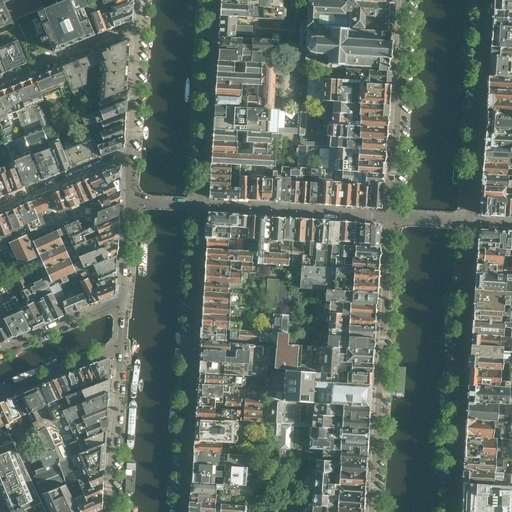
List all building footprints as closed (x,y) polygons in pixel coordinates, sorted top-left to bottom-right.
[(83,10),(87,8),(86,7),(83,0),(67,0),(44,9),(40,0),(14,0),(8,2),(4,4),(5,6),(12,23),(14,22),(14,23),(14,22),(15,22),(14,22),(15,21),(14,18),(31,11),(32,13),(37,11),(42,24),(47,37),(45,37),(40,39),(42,43),(46,41),(48,40),(54,52),(60,50),(60,49),(94,36),(83,10)] [(102,1),(104,0),(99,0),(100,2),(86,7),(87,8),(90,16),(98,13),(106,10),(102,1)] [(115,6),(130,0),(104,0),(102,1),(106,10),(107,10),(111,8),(109,3),(113,1),(115,6)] [(132,10),(132,0),(130,0),(115,6),(111,8),(107,10),(111,19),(132,10)] [(236,17),(282,20),(283,0),(221,0),(219,32),(217,32),(217,36),(219,36),(219,37),(235,38),(236,17)] [(392,25),(394,4),(394,3),(336,0),(307,0),(306,27),(329,28),(329,27),(332,27),(331,29),(336,29),(336,28),(341,28),(342,29),(345,30),(346,26),(352,27),(352,26),(380,27),(380,31),(390,32),(391,25),(392,25)] [(511,0),(493,0),(493,10),(511,10),(511,0)] [(5,6),(0,8),(0,7),(0,21),(2,28),(12,23),(5,6)] [(114,27),(111,19),(107,10),(106,10),(98,13),(106,31),(114,27)] [(132,21),(132,10),(111,19),(114,27),(131,21),(132,21)] [(511,10),(493,10),(492,25),(511,25),(511,10)] [(106,31),(98,13),(90,16),(98,34),(106,31)] [(390,57),(391,44),(392,44),(392,41),(391,41),(390,40),(390,35),(391,35),(392,33),(391,33),(391,32),(390,32),(380,31),(380,27),(352,26),(352,27),(346,26),(345,30),(342,29),(341,28),(336,28),(336,29),(331,29),(332,27),(329,27),(329,28),(306,27),(305,42),(306,42),(304,66),(326,68),(327,65),(329,65),(329,63),(344,64),(344,66),(346,66),(346,69),(388,71),(388,69),(388,68),(390,68),(390,66),(388,65),(388,60),(390,60),(390,59),(391,59),(391,57),(390,57)] [(511,27),(492,27),(491,47),(511,48),(511,27)] [(26,63),(13,29),(0,34),(0,56),(7,72),(26,63)] [(235,38),(219,37),(218,50),(272,53),(273,40),(235,38)] [(128,62),(130,39),(96,53),(100,62),(104,72),(128,62)] [(511,48),(491,47),(490,56),(511,57),(511,48)] [(306,169),(306,158),(306,150),(314,150),(313,167),(335,169),(335,171),(336,171),(342,171),(352,172),(350,206),(381,208),(382,198),(384,198),(385,186),(382,186),(382,182),(383,174),(383,168),(384,163),(384,151),(385,140),(386,128),(387,117),(387,104),(389,85),(389,83),(389,71),(388,71),(346,69),(346,80),(311,78),(310,101),(333,102),(333,114),(322,113),(321,124),(324,125),(323,127),(327,127),(326,134),(324,134),(324,137),(340,138),(339,143),(335,143),(334,148),(338,149),(337,160),(336,160),(335,166),(320,165),(320,159),(317,159),(318,147),(306,147),(307,136),(299,135),(301,111),(272,110),(275,64),(272,64),(272,53),(218,50),(217,61),(218,61),(216,83),(215,95),(215,106),(225,107),(224,118),(214,117),(214,130),(213,141),(212,148),(212,152),(211,163),(232,164),(241,165),(252,166),(263,166),(272,167),(274,167),(275,156),(267,155),(268,144),(270,144),(271,133),(266,133),(267,124),(272,125),(272,126),(294,128),(294,129),(296,130),(295,146),(298,146),(297,168),(300,169),(306,169)] [(86,85),(87,68),(100,62),(96,53),(61,67),(69,86),(71,91),(86,85)] [(511,57),(490,56),(489,76),(511,77),(511,57)] [(127,90),(128,62),(104,72),(102,101),(126,91),(126,90),(127,90)] [(69,86),(61,67),(34,78),(42,97),(69,86)] [(511,77),(489,76),(488,89),(511,90),(511,77)] [(42,97),(34,78),(25,82),(35,106),(44,102),(42,97)] [(35,106),(25,82),(16,86),(26,109),(35,106)] [(53,125),(44,102),(35,106),(26,109),(16,86),(7,89),(16,112),(17,112),(19,118),(27,135),(43,129),(53,125)] [(16,112),(7,89),(0,92),(0,97),(8,116),(12,115),(14,120),(19,118),(17,112),(16,112)] [(511,90),(488,89),(487,112),(511,113),(511,90)] [(97,112),(126,100),(127,91),(126,91),(102,101),(98,102),(100,106),(95,109),(97,112)] [(17,139),(8,116),(0,97),(0,123),(8,143),(17,139)] [(99,123),(125,112),(126,100),(97,112),(88,116),(82,118),(86,128),(99,123)] [(88,116),(85,108),(79,110),(82,118),(88,116)] [(124,124),(125,112),(99,123),(101,127),(97,128),(100,134),(124,124)] [(511,113),(487,112),(485,134),(511,135),(511,113)] [(124,135),(124,124),(100,134),(103,143),(123,135),(124,135)] [(60,173),(50,147),(43,129),(27,135),(17,139),(8,143),(6,144),(22,188),(60,173)] [(511,135),(485,134),(485,142),(482,142),(482,147),(511,148),(511,135)] [(123,135),(103,143),(97,146),(101,156),(123,148),(123,135)] [(101,156),(97,146),(93,137),(89,138),(88,136),(61,147),(70,169),(101,156)] [(70,169),(61,147),(60,143),(50,147),(60,173),(70,169)] [(22,188),(6,144),(0,146),(0,157),(4,167),(13,192),(22,188)] [(508,165),(508,155),(511,155),(511,148),(482,147),(482,152),(484,152),(483,163),(508,165)] [(231,172),(232,164),(211,163),(211,171),(231,172)] [(506,176),(506,170),(511,170),(511,165),(508,165),(483,163),(481,163),(480,167),(483,167),(482,175),(506,176)] [(250,200),(252,166),(241,165),(239,188),(230,187),(225,187),(224,199),(239,199),(239,200),(250,200)] [(120,179),(121,166),(99,175),(103,185),(104,186),(120,179)] [(261,201),(263,166),(252,166),(250,200),(261,201)] [(270,201),(271,181),(266,180),(266,171),(272,171),(272,167),(263,166),(261,201),(270,201)] [(13,192),(4,167),(0,168),(0,170),(2,174),(0,174),(0,185),(4,196),(13,192)] [(279,202),(280,178),(281,174),(281,172),(282,167),(274,167),(272,167),(272,171),(271,181),(270,201),(279,202)] [(288,203),(290,182),(290,168),(282,167),(281,172),(285,172),(285,178),(280,178),(279,202),(288,203)] [(308,204),(309,183),(310,176),(310,169),(306,169),(300,169),(299,176),(306,177),(305,183),(299,182),(298,203),(308,204)] [(318,204),(320,170),(310,169),(310,176),(314,177),(313,183),(309,183),(308,204),(318,204)] [(329,205),(331,184),(331,177),(327,177),(327,180),(328,180),(328,182),(324,181),(324,170),(320,170),(318,204),(329,205)] [(231,180),(231,172),(211,171),(211,178),(231,180)] [(340,206),(342,184),(342,179),(342,171),(336,171),(335,179),(338,179),(338,184),(331,184),(329,205),(340,206)] [(350,206),(352,172),(342,171),(342,179),(347,179),(347,185),(342,184),(340,206),(350,206)] [(104,198),(99,186),(103,185),(99,175),(89,179),(98,201),(104,198)] [(511,176),(506,176),(482,175),(482,186),(511,188),(511,176)] [(298,203),(299,182),(299,176),(295,176),(295,182),(290,182),(288,203),(298,203)] [(230,187),(231,180),(211,178),(210,186),(225,187),(230,187)] [(86,217),(119,204),(120,191),(104,198),(98,201),(89,179),(81,182),(90,204),(87,205),(82,207),(86,217)] [(120,190),(120,180),(120,179),(104,186),(103,185),(99,186),(104,198),(120,191),(120,190)] [(90,204),(81,182),(73,186),(79,202),(80,203),(85,201),(87,205),(90,204)] [(79,206),(78,202),(79,202),(73,186),(61,190),(74,222),(86,217),(82,207),(81,205),(79,206)] [(224,199),(225,187),(210,186),(208,186),(207,194),(209,194),(209,198),(224,199)] [(511,188),(482,186),(481,197),(490,198),(497,198),(501,199),(504,199),(511,199),(511,188)] [(74,222),(61,190),(51,194),(56,207),(58,212),(64,210),(66,216),(69,224),(74,222)] [(68,242),(64,233),(67,232),(69,237),(118,216),(119,204),(86,217),(74,222),(69,224),(64,226),(65,228),(34,241),(32,237),(45,232),(47,228),(41,213),(56,207),(51,194),(31,202),(40,223),(42,229),(39,230),(35,232),(10,244),(14,252),(10,254),(13,259),(16,258),(20,265),(35,258),(36,261),(48,284),(59,279),(61,284),(69,281),(66,276),(71,274),(73,278),(77,276),(81,274),(86,272),(84,268),(81,262),(73,266),(67,254),(72,251),(69,246),(65,248),(63,244),(68,242)] [(489,215),(490,198),(481,197),(480,215),(480,214),(483,215),(486,216),(486,215),(489,215),(488,215),(489,215)] [(496,216),(497,202),(497,198),(490,198),(489,215),(496,216)] [(503,216),(504,199),(501,199),(501,202),(497,202),(496,216),(503,216)] [(511,217),(511,213),(511,199),(504,199),(503,216),(511,217)] [(40,223),(31,202),(24,205),(34,230),(35,232),(39,230),(36,225),(40,223)] [(34,230),(24,205),(16,209),(24,229),(26,233),(34,230)] [(24,229),(16,209),(2,215),(10,234),(24,229)] [(228,227),(229,215),(212,214),(209,214),(208,217),(209,217),(208,225),(208,226),(228,227)] [(10,234),(2,215),(0,215),(0,240),(2,246),(6,244),(8,243),(7,241),(12,239),(10,234)] [(237,228),(238,216),(229,215),(228,227),(230,227),(237,228)] [(85,236),(98,231),(100,236),(118,229),(118,228),(119,216),(118,216),(69,237),(73,247),(74,247),(87,241),(85,236)] [(248,228),(249,217),(238,216),(237,228),(238,228),(248,228)] [(258,239),(259,217),(249,217),(248,228),(247,239),(247,251),(257,252),(257,245),(251,244),(252,239),(258,239)] [(269,238),(270,218),(259,217),(258,239),(257,245),(257,252),(268,252),(269,244),(263,244),(263,238),(269,238)] [(282,241),(283,219),(270,218),(269,238),(269,241),(282,241)] [(292,254),(292,247),(293,241),(294,219),(283,219),(282,241),(290,241),(289,247),(281,247),(281,253),(289,254),(292,254)] [(303,254),(305,220),(294,219),(293,241),(301,242),(300,248),(292,247),(292,254),(303,254)] [(325,267),(328,222),(328,221),(316,221),(306,220),(305,220),(303,254),(292,254),(291,265),(325,267)] [(338,245),(338,242),(339,222),(328,222),(325,267),(334,268),(335,257),(338,257),(339,245),(338,245)] [(349,240),(350,223),(339,222),(338,242),(345,242),(345,246),(349,246),(349,240)] [(358,247),(358,243),(359,224),(359,223),(350,223),(349,240),(353,240),(353,246),(358,247)] [(368,244),(369,224),(359,224),(358,243),(368,244)] [(379,248),(380,227),(378,225),(369,224),(368,244),(368,247),(379,248)] [(230,227),(228,227),(208,226),(207,226),(208,226),(207,237),(228,238),(237,238),(237,239),(247,239),(248,228),(238,228),(238,234),(230,233),(230,227)] [(79,257),(117,241),(118,229),(100,236),(87,241),(74,247),(79,257)] [(498,241),(498,232),(482,231),(482,230),(481,230),(481,231),(480,231),(479,231),(479,232),(478,240),(498,241)] [(505,256),(507,233),(498,232),(498,241),(497,249),(497,253),(497,254),(497,255),(502,255),(502,256),(503,256),(505,256)] [(227,245),(228,238),(207,237),(206,248),(236,250),(237,245),(227,245)] [(247,251),(247,239),(237,239),(237,245),(236,250),(247,251)] [(497,249),(498,241),(478,240),(478,247),(494,249),(493,253),(497,253),(497,249)] [(84,268),(116,254),(117,241),(79,257),(81,262),(84,268)] [(137,275),(144,276),(147,241),(139,241),(137,275)] [(378,259),(379,251),(381,252),(381,248),(379,248),(368,247),(358,247),(353,246),(349,246),(345,246),(339,245),(338,257),(345,257),(352,258),(378,259)] [(502,266),(503,256),(502,256),(502,255),(497,255),(497,254),(497,253),(493,253),(494,249),(478,247),(476,264),(501,266),(502,266)] [(231,272),(231,266),(241,266),(241,270),(252,271),(252,262),(252,256),(257,256),(257,252),(247,251),(236,250),(206,248),(206,259),(205,271),(204,282),(240,284),(240,283),(241,273),(231,272)] [(288,265),(289,254),(281,253),(268,252),(257,252),(257,256),(259,256),(258,263),(288,265)] [(116,268),(117,254),(116,254),(84,268),(86,272),(89,279),(95,277),(116,268)] [(377,271),(378,263),(378,259),(352,258),(352,264),(344,264),(345,257),(338,257),(335,257),(334,268),(377,271)] [(62,315),(48,284),(36,261),(18,269),(25,284),(26,283),(32,296),(40,292),(53,320),(62,316),(62,315)] [(32,299),(31,296),(32,296),(26,283),(25,284),(18,269),(17,270),(14,263),(6,266),(14,283),(16,282),(21,292),(26,304),(21,306),(31,329),(45,323),(35,303),(33,299),(32,299)] [(511,275),(511,271),(500,270),(501,266),(476,264),(476,273),(511,275)] [(334,268),(325,267),(291,265),(291,276),(344,280),(353,280),(377,282),(377,271),(334,268)] [(97,282),(115,275),(116,268),(95,277),(97,282)] [(99,301),(95,293),(92,285),(89,279),(86,272),(81,274),(84,281),(80,282),(91,304),(99,301)] [(511,275),(476,273),(474,273),(473,279),(476,279),(475,290),(511,292),(511,275)] [(21,306),(5,275),(0,277),(0,288),(21,334),(31,329),(21,306)] [(115,285),(115,279),(115,275),(97,282),(92,285),(95,293),(115,285)] [(343,286),(344,280),(291,276),(290,283),(290,288),(376,293),(377,282),(353,280),(353,286),(343,286)] [(246,289),(246,284),(244,284),(244,283),(240,283),(240,284),(204,282),(204,292),(241,294),(241,289),(246,289)] [(289,299),(290,288),(290,283),(279,282),(278,297),(269,296),(269,299),(278,300),(278,304),(290,305),(290,299),(289,299)] [(113,295),(114,293),(114,290),(116,290),(116,285),(115,285),(95,293),(99,301),(100,303),(108,299),(108,297),(113,295)] [(21,334),(0,288),(0,317),(10,338),(21,334)] [(375,305),(376,293),(290,288),(289,299),(290,299),(314,301),(315,292),(322,293),(322,295),(326,295),(326,301),(375,305)] [(511,292),(475,290),(474,298),(472,298),(472,302),(474,302),(474,310),(502,312),(502,305),(509,305),(508,312),(511,312),(511,292)] [(53,320),(40,292),(32,296),(31,296),(32,299),(33,299),(35,303),(45,323),(53,320)] [(242,305),(243,294),(241,294),(204,292),(203,303),(241,305),(242,305)] [(88,306),(83,294),(74,297),(73,295),(67,297),(69,299),(61,302),(66,314),(67,314),(75,311),(79,309),(87,306),(88,306)] [(374,316),(375,308),(375,305),(326,301),(324,301),(323,313),(328,313),(374,316)] [(240,316),(241,305),(203,303),(202,314),(240,316)] [(473,335),(499,336),(499,337),(508,337),(511,337),(511,312),(508,312),(502,312),(474,310),(473,335)] [(287,333),(288,322),(288,317),(289,317),(289,314),(275,313),(274,332),(287,333)] [(374,327),(374,319),(374,316),(328,313),(327,316),(324,315),(323,324),(342,325),(349,325),(374,327)] [(272,347),(241,344),(216,342),(216,339),(225,340),(225,329),(227,329),(228,326),(239,327),(240,316),(202,314),(201,338),(201,342),(200,342),(200,350),(271,354),(272,347)] [(0,342),(10,338),(0,317),(0,342)] [(298,334),(299,322),(288,322),(287,333),(288,333),(298,334)] [(373,338),(373,335),(374,327),(349,325),(349,334),(341,334),(342,325),(323,324),(322,324),(322,327),(329,328),(329,335),(373,338)] [(239,340),(239,330),(230,329),(230,339),(239,340)] [(249,341),(249,331),(239,330),(239,340),(249,341)] [(249,341),(259,342),(260,331),(249,331),(249,341)] [(271,343),(272,332),(260,331),(259,342),(271,343)] [(313,372),(314,346),(297,345),(287,344),(288,333),(287,333),(274,332),(272,332),(271,343),(276,343),(274,369),(284,369),(284,371),(285,371),(285,370),(313,372)] [(297,345),(298,334),(288,333),(287,344),(297,345)] [(372,350),(373,342),(373,338),(329,335),(328,344),(325,344),(325,343),(320,343),(320,344),(317,343),(317,346),(372,350)] [(511,337),(508,337),(508,343),(499,343),(499,337),(499,336),(473,335),(472,345),(511,347),(511,337)] [(511,347),(472,345),(471,356),(511,358),(511,347)] [(371,363),(372,358),(372,350),(317,346),(314,346),(313,372),(315,372),(320,372),(331,373),(342,374),(347,374),(371,375),(371,372),(352,371),(345,371),(337,370),(338,361),(371,363)] [(270,366),(271,354),(200,350),(200,361),(270,366)] [(136,396),(141,361),(141,360),(140,359),(140,358),(140,357),(139,357),(139,356),(138,356),(137,357),(136,358),(136,359),(135,360),(130,395),(131,396),(132,397),(133,397),(134,397),(135,397),(135,396),(136,396)] [(501,370),(502,363),(508,364),(508,365),(509,365),(509,369),(508,369),(508,370),(509,370),(511,370),(511,358),(471,356),(469,356),(468,361),(471,362),(470,368),(501,370)] [(109,379),(109,369),(110,369),(110,361),(107,358),(98,362),(105,380),(109,379)] [(270,377),(271,369),(271,366),(270,366),(200,361),(199,361),(199,373),(270,377)] [(371,372),(371,366),(371,363),(338,361),(337,370),(345,371),(346,366),(352,367),(352,371),(371,372)] [(105,380),(98,362),(89,366),(97,384),(105,380)] [(97,384),(89,366),(81,369),(87,383),(92,381),(94,385),(97,384)] [(500,381),(500,372),(503,373),(503,370),(501,370),(470,368),(469,379),(467,379),(466,385),(469,385),(509,388),(511,387),(511,370),(509,370),(509,381),(500,381)] [(87,383),(81,369),(73,372),(81,391),(85,389),(83,385),(87,383)] [(369,406),(370,385),(331,382),(331,373),(320,372),(319,381),(314,381),(315,372),(313,372),(285,370),(285,371),(284,393),(270,392),(269,400),(272,401),(283,401),(304,402),(313,403),(314,388),(331,390),(330,404),(369,406)] [(81,391),(73,372),(65,375),(73,394),(81,391)] [(270,377),(199,373),(198,384),(250,387),(263,388),(263,389),(270,389),(270,377)] [(371,381),(371,378),(371,375),(347,374),(347,377),(346,377),(346,378),(342,378),(342,374),(331,373),(331,382),(370,385),(370,384),(373,385),(373,381),(371,381)] [(73,394),(65,375),(57,379),(65,397),(73,394)] [(65,397),(57,379),(48,383),(49,383),(57,401),(65,397)] [(62,412),(108,392),(109,379),(105,380),(97,384),(94,385),(85,389),(81,391),(73,394),(65,397),(57,401),(62,412)] [(62,412),(57,401),(49,383),(38,388),(71,460),(81,455),(76,443),(71,433),(67,423),(62,412)] [(249,399),(250,387),(198,384),(197,395),(241,398),(249,399)] [(508,398),(509,388),(469,385),(468,402),(506,404),(511,404),(511,397),(510,397),(510,398),(508,398)] [(104,464),(105,445),(81,455),(71,460),(38,388),(38,387),(19,395),(27,414),(35,431),(29,434),(35,448),(38,456),(55,449),(61,463),(59,464),(66,484),(104,468),(104,467),(103,467),(103,466),(103,464),(104,464)] [(67,423),(107,406),(107,405),(107,402),(107,398),(108,395),(107,395),(107,394),(108,394),(108,392),(62,412),(67,423)] [(27,414),(19,395),(11,399),(4,402),(12,421),(20,418),(20,417),(27,414)] [(222,403),(222,398),(225,398),(225,404),(223,404),(223,406),(241,407),(241,403),(241,398),(197,395),(197,407),(214,408),(215,402),(222,403)] [(128,406),(128,408),(126,442),(126,443),(126,445),(127,446),(128,447),(130,447),(131,447),(133,446),(133,445),(134,444),(134,442),(136,409),(136,407),(136,405),(136,404),(135,402),(135,401),(134,400),(133,398),(132,399),(131,400),(130,401),(130,402),(129,403),(128,405),(128,406)] [(262,407),(262,399),(249,399),(241,398),(241,403),(242,403),(244,401),(244,406),(262,407)] [(281,424),(283,401),(272,401),(271,423),(273,423),(281,424)] [(334,423),(334,416),(303,414),(304,402),(283,401),(281,424),(281,425),(367,430),(370,430),(370,426),(368,426),(368,418),(343,416),(342,424),(334,423)] [(12,421),(4,402),(0,403),(0,414),(5,425),(12,421)] [(511,404),(506,404),(468,402),(467,419),(493,421),(493,420),(511,421),(511,404)] [(71,433),(106,419),(108,419),(108,415),(106,415),(107,406),(67,423),(71,433)] [(261,415),(262,407),(244,406),(243,414),(261,415)] [(221,414),(215,413),(215,408),(214,408),(197,407),(196,419),(220,420),(220,419),(233,420),(233,410),(222,409),(221,414)] [(88,438),(106,430),(106,420),(106,419),(71,433),(76,443),(83,440),(81,436),(87,434),(88,438)] [(240,420),(233,420),(220,419),(220,420),(196,419),(195,430),(245,433),(245,426),(255,427),(255,421),(240,420)] [(492,438),(493,427),(501,428),(500,439),(502,439),(511,439),(511,421),(493,420),(493,421),(467,419),(466,436),(466,437),(492,438)] [(281,435),(281,425),(281,424),(273,423),(272,434),(281,435)] [(367,441),(367,431),(367,430),(281,425),(281,435),(280,447),(309,448),(310,437),(338,439),(341,439),(367,441)] [(105,445),(106,430),(88,438),(83,440),(76,443),(81,455),(105,445)] [(244,444),(245,433),(195,430),(195,441),(244,444)] [(46,511),(32,483),(28,475),(9,434),(6,435),(5,432),(0,434),(0,486),(0,487),(10,511),(46,511)] [(310,437),(309,448),(366,452),(367,441),(341,439),(341,442),(337,442),(338,439),(310,437)] [(511,439),(502,439),(502,447),(495,447),(496,439),(492,438),(466,437),(465,456),(495,458),(495,454),(501,454),(501,458),(511,458),(511,439)] [(230,454),(231,443),(195,441),(194,452),(230,454)] [(365,463),(366,457),(366,452),(309,448),(309,454),(318,455),(323,452),(323,456),(334,457),(334,455),(340,455),(340,461),(365,463)] [(71,496),(66,484),(59,464),(61,463),(55,449),(38,456),(44,467),(39,469),(36,470),(32,472),(44,499),(49,511),(79,511),(77,506),(102,495),(103,482),(71,496)] [(248,467),(249,455),(230,454),(194,452),(193,464),(247,467),(248,467)] [(511,473),(511,458),(501,458),(501,459),(495,458),(465,456),(464,470),(511,473)] [(126,462),(124,493),(125,494),(126,495),(127,496),(128,496),(129,496),(130,496),(131,496),(132,496),(133,495),(134,495),(135,494),(135,493),(136,493),(137,463),(137,462),(136,461),(136,460),(135,460),(134,459),(133,459),(132,458),(131,458),(130,459),(129,459),(128,460),(127,461),(126,462)] [(288,470),(289,458),(279,458),(279,465),(279,469),(286,470),(288,470)] [(334,473),(334,466),(341,466),(340,473),(365,474),(365,463),(340,461),(317,460),(316,468),(313,468),(312,471),(334,473)] [(246,486),(247,467),(193,464),(192,483),(213,484),(214,476),(224,477),(223,485),(246,486)] [(103,482),(103,478),(103,473),(103,471),(104,468),(66,484),(71,496),(103,482)] [(279,469),(273,469),(271,469),(270,487),(278,488),(279,469)] [(287,485),(288,476),(286,475),(286,470),(279,469),(278,488),(277,492),(285,493),(285,486),(287,485)] [(511,485),(511,473),(464,470),(463,482),(511,485)] [(334,485),(335,477),(340,477),(340,485),(364,486),(365,474),(340,473),(334,473),(312,471),(312,474),(316,475),(315,484),(334,485)] [(511,511),(511,485),(463,482),(461,511),(511,511)] [(253,496),(254,486),(246,486),(223,485),(213,484),(192,483),(191,483),(191,493),(230,495),(236,496),(236,495),(253,496)] [(334,496),(334,490),(339,490),(339,496),(363,498),(364,486),(340,485),(334,485),(315,484),(315,493),(311,493),(311,494),(315,495),(334,496)] [(277,497),(277,492),(278,488),(270,487),(269,497),(277,497)] [(230,502),(230,495),(191,493),(190,501),(215,503),(221,503),(232,504),(232,502),(230,502)] [(93,511),(101,508),(102,495),(77,506),(79,511),(93,511)] [(362,509),(363,501),(363,498),(339,496),(334,496),(315,495),(314,500),(316,500),(316,506),(322,506),(333,507),(334,501),(339,501),(338,507),(362,509)] [(244,511),(245,505),(232,504),(221,503),(220,510),(217,510),(217,508),(215,508),(215,503),(190,501),(189,511),(195,511),(244,511)] [(130,511),(131,502),(124,502),(123,511),(130,511)]
